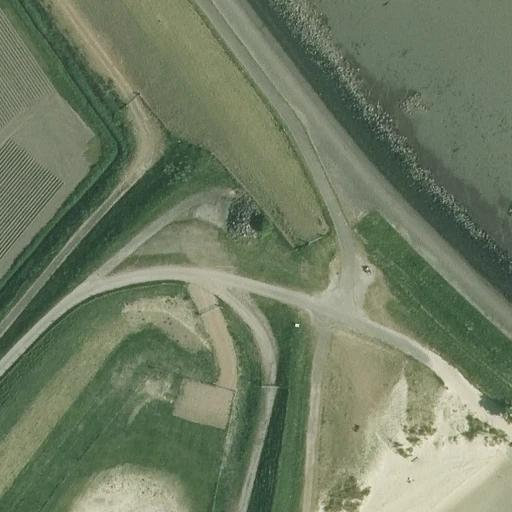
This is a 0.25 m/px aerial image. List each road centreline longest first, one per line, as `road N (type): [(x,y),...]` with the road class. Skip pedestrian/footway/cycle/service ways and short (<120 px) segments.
road 1 (track): [(0,331),(138,171),(151,143),(140,110),(62,0)]
road 2 (unclassified): [(238,511),(270,346),(252,312),(206,278)]
road 3 (unclassified): [(0,377),(102,292),(171,275),(206,278)]
road 4 (unclassified): [(420,357),(336,312),(206,278)]
